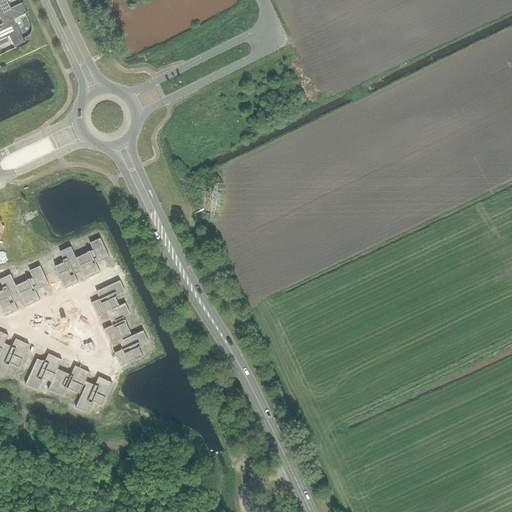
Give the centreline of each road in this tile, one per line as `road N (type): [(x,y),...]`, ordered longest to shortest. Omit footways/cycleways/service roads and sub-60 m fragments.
road 1 (primary): [(107,146),(152,237),(235,363)]
road 2 (primary): [(235,363),(126,139)]
road 3 (unclassified): [(136,117),(258,55),(277,30)]
road 4 (unclassified): [(277,30),(250,34),(122,93)]
